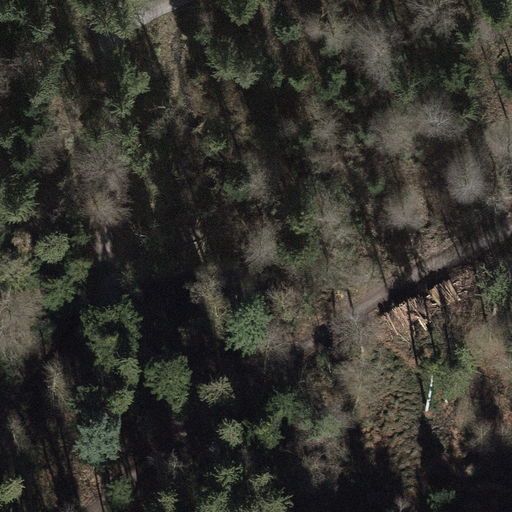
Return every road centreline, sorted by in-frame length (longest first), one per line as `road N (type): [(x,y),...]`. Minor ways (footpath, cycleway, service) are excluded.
road 1 (track): [(511,223),(215,401),(96,511)]
road 2 (track): [(215,401),(152,358),(125,327),(110,292),(108,27)]
